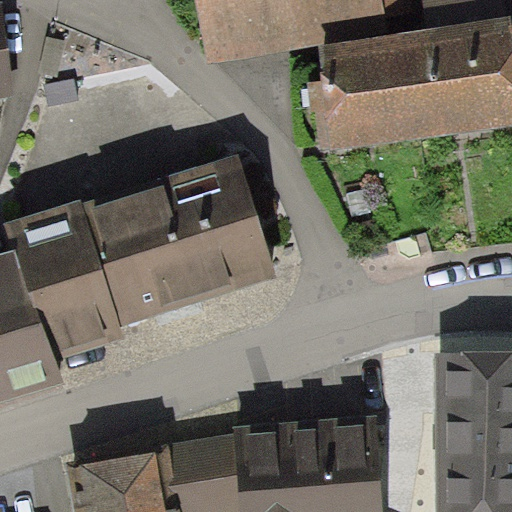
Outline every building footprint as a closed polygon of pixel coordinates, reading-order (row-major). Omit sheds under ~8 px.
[(390,0),(201,0),(213,59),(396,24),(390,0)] [(11,10),(0,10),(0,108),(19,107),(11,10)] [(511,66),(506,21),(320,46),(334,149),(511,124),(511,66)] [(235,154),(10,230),(16,250),(54,361),(126,337),(122,325),(275,274),(235,154)] [(54,361),(16,250),(0,255),(0,404),(62,384),(54,361)] [(511,511),(511,367),(453,368),(453,511),(511,511)] [(384,511),(379,420),(238,428),(242,511),(384,511)] [(242,511),(238,428),(171,444),(182,511),(242,511)] [(182,511),(171,444),(68,461),(76,511),(182,511)]
